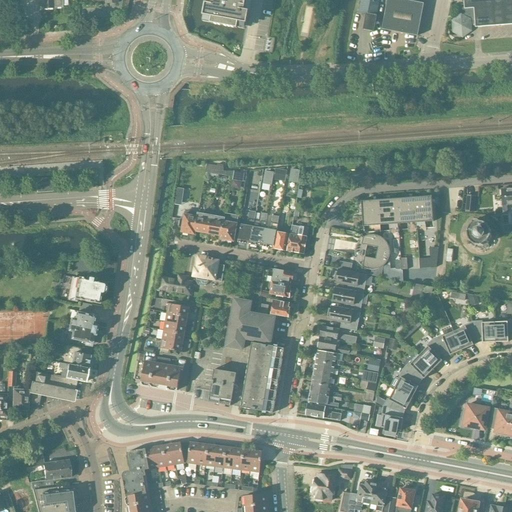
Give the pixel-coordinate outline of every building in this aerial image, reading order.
[(62,0),(39,0),(41,9),(63,8),(62,0)] [(239,22),(246,24),(247,24),(249,12),(249,11),(247,11),(249,1),(251,1),(251,0),(207,0),(207,4),(205,3),(203,16),(211,17),(210,24),(238,29),(239,22)] [(361,0),(359,13),(367,14),(364,30),(374,32),(379,0),(361,0)] [(418,37),(424,4),(400,0),(387,0),(382,30),(418,37)] [(511,0),(463,0),(465,9),(474,9),(475,21),(475,25),(475,28),(511,24),(511,0)] [(475,25),(475,21),(471,21),(471,20),(461,14),(452,21),(453,33),(463,38),(472,32),(471,25),(475,25)] [(227,176),(227,172),(224,171),(223,166),(221,165),(219,175),(227,176)] [(245,182),(246,174),(237,172),(234,172),(233,180),(245,182)] [(37,193),(54,192),(53,182),(37,183),(37,193)] [(507,205),(511,205),(511,189),(501,190),(503,213),(508,213),(507,205)] [(432,196),(414,198),(416,223),(434,222),(432,196)] [(474,212),(475,197),(467,196),(466,212),(474,212)] [(414,198),(396,199),(398,224),(416,223),(414,198)] [(396,199),(379,200),(381,226),(398,224),(396,199)] [(379,200),(361,201),(363,227),(381,226),(379,200)] [(195,235),(195,232),(197,218),(198,215),(198,213),(185,210),(183,220),(180,219),(179,228),(182,228),(181,233),(195,235)] [(238,243),(250,245),(253,228),(256,213),(250,212),(247,226),(241,225),(238,243)] [(262,247),(265,230),(268,215),(262,213),(259,229),(253,228),(250,245),(262,247)] [(225,214),(224,219),(221,236),(220,240),(234,242),(238,216),(225,214)] [(208,234),(211,217),(198,215),(197,218),(195,232),(208,234)] [(271,231),(265,230),(262,247),(274,249),(277,233),(280,217),(274,216),(271,231)] [(221,236),(224,219),(211,217),(208,234),(221,236)] [(470,233),(470,235),(470,238),(471,241),(473,243),(475,245),(477,246),(480,246),(482,246),(484,246),(485,249),(489,247),(488,244),(489,243),(491,241),(491,238),(492,235),(491,232),(490,229),(488,227),(486,226),(484,225),(481,224),(480,225),(479,223),(477,221),(476,221),(474,222),(473,224),(473,226),(474,227),(472,228),(471,230),(470,233)] [(304,254),(307,238),(308,229),(292,226),(292,231),(288,252),(304,254)] [(289,235),(277,233),(274,249),(286,251),(289,235)] [(355,250),(355,253),(355,255),(355,257),(356,259),(357,261),(358,263),(360,265),(362,267),(363,268),(366,269),(368,270),(370,270),(372,270),(373,270),(374,270),(375,270),(376,270),(377,270),(377,269),(378,269),(379,269),(380,268),(381,268),(382,267),(383,266),(385,265),(386,263),(388,261),(389,259),(389,257),(390,255),(390,253),(390,250),(389,248),(389,246),(388,244),(386,242),(385,240),(383,239),(381,237),(379,236),(377,236),(375,235),(372,235),(370,235),(368,236),(366,236),(363,237),(362,239),(360,240),(358,242),(357,244),(356,246),(355,248),(355,250)] [(195,268),(193,277),(197,278),(196,283),(199,286),(204,287),(207,285),(208,280),(216,281),(222,282),(225,267),(218,265),(219,261),(213,260),(214,259),(199,256),(197,269),(195,268)] [(372,270),(371,276),(381,278),(383,266),(382,267),(381,268),(380,268),(379,269),(378,269),(377,269),(377,270),(376,270),(375,270),(374,270),(373,270),(372,270)] [(272,282),(291,285),(291,281),(292,281),(295,281),(296,280),(297,275),(296,274),(293,273),(274,269),(272,282)] [(351,291),(364,294),(367,275),(339,270),(338,272),(336,272),(335,280),(337,280),(336,283),(352,286),(351,291)] [(178,281),(162,278),(160,289),(190,294),(192,284),(186,283),(186,282),(187,278),(179,276),(178,281)] [(72,278),(68,301),(76,302),(76,300),(98,305),(99,296),(103,294),(103,293),(106,293),(107,288),(104,288),(105,286),(103,284),(92,282),(93,278),(86,277),(85,280),(77,279),(72,278)] [(290,290),(291,285),(272,282),(270,295),(289,298),(292,298),(293,297),(294,292),(293,291),(290,290)] [(415,284),(412,294),(420,296),(422,286),(415,284)] [(364,294),(351,291),(335,288),(335,291),(333,290),(331,299),(333,299),(333,302),(349,304),(348,310),(361,312),(364,294)] [(479,304),(476,296),(468,295),(472,306),(479,304)] [(275,318),(249,314),(251,303),(235,300),(227,347),(243,349),(245,339),(270,343),(275,318)] [(289,304),(274,301),(274,306),(272,314),(288,317),(288,316),(290,316),(291,311),(289,309),(288,308),(289,304)] [(69,326),(95,331),(96,326),(92,325),(94,317),(89,316),(91,306),(80,304),(78,314),(76,313),(74,321),(70,320),(69,326)] [(169,304),(167,313),(187,317),(189,308),(169,304)] [(259,304),(257,313),(266,314),(268,305),(259,304)] [(357,331),(361,312),(348,310),(332,307),(332,309),(329,309),(328,317),(330,317),(330,320),(346,323),(345,329),(357,331)] [(167,313),(165,322),(186,326),(187,317),(167,313)] [(416,323),(414,325),(418,329),(423,324),(419,320),(416,323)] [(495,323),(495,343),(508,342),(508,338),(511,337),(511,320),(507,320),(507,322),(495,323)] [(482,343),(495,343),(495,323),(482,323),(482,321),(473,322),(477,339),(482,339),(482,343)] [(184,334),(186,326),(165,322),(164,331),(184,334)] [(472,342),(477,339),(473,322),(464,326),(465,327),(454,332),(462,351),(474,345),(472,342)] [(94,336),(95,331),(69,326),(68,332),(72,333),(70,340),(89,344),(91,336),(94,336)] [(442,330),(441,332),(442,335),(433,339),(443,354),(448,352),(450,356),(462,351),(454,332),(451,326),(442,330)] [(320,338),(337,341),(340,342),(357,345),(358,338),(343,336),(342,337),(338,336),(339,330),(323,327),(320,338)] [(183,343),(184,334),(164,331),(162,340),(183,343)] [(320,338),(319,349),(341,353),(350,355),(350,354),(356,355),(357,351),(350,350),(339,348),(340,342),(337,341),(320,338)] [(376,338),(374,347),(383,349),(385,340),(376,338)] [(419,356),(433,370),(442,361),(439,358),(443,354),(433,339),(426,346),(428,347),(419,356)] [(181,352),(183,343),(162,340),(161,349),(181,352)] [(395,351),(397,342),(390,340),(388,350),(395,351)] [(248,367),(281,372),(285,349),(252,343),(248,367)] [(66,346),(62,364),(87,369),(90,351),(66,346)] [(337,355),(318,351),(316,363),(335,366),(343,367),(344,362),(336,361),(337,355)] [(403,369),(417,380),(421,376),(424,379),(433,370),(419,356),(410,364),(409,363),(403,369)] [(141,384),(159,387),(164,358),(158,357),(157,364),(159,364),(159,366),(145,364),(141,384)] [(164,358),(159,387),(177,391),(181,370),(166,368),(167,365),(169,366),(171,360),(164,358)] [(369,359),(367,370),(378,372),(381,361),(376,360),(375,360),(369,359)] [(65,379),(76,381),(85,382),(88,369),(87,369),(62,364),(59,363),(58,368),(67,370),(65,379)] [(316,363),(314,373),(333,376),(333,374),(334,369),(338,370),(339,367),(335,366),(316,363)] [(281,372),(248,367),(245,387),(277,392),(281,372)] [(395,377),(390,386),(395,389),(412,398),(418,387),(415,385),(417,380),(403,369),(399,377),(400,378),(400,380),(395,377)] [(231,405),(231,406),(235,384),(237,373),(214,370),(212,384),(208,402),(231,406),(231,405)] [(8,372),(7,387),(15,387),(16,372),(8,372)] [(72,401),(76,381),(65,379),(35,373),(29,403),(38,405),(40,394),(72,401)] [(314,373),(312,384),(331,387),(332,380),(337,381),(338,377),(335,376),(333,376),(314,373)] [(378,375),(368,373),(366,383),(376,385),(378,375)] [(235,384),(231,406),(241,407),(245,386),(235,384)] [(312,384),(311,394),(329,397),(329,398),(333,398),(333,400),(341,402),(342,396),(330,394),(331,389),(331,387),(312,384)] [(374,393),(376,385),(368,384),(366,391),(374,393)] [(274,414),(277,392),(245,387),(241,408),(274,414)] [(475,388),(474,394),(486,397),(487,390),(475,388)] [(406,410),(412,398),(395,389),(389,400),(387,399),(383,407),(400,413),(403,408),(406,410)] [(27,411),(28,390),(13,390),(12,410),(18,410),(19,411),(20,412),(21,413),(22,413),(24,412),(25,411),(26,411),(27,411)] [(311,394),(309,402),(337,407),(338,404),(332,403),(333,400),(333,398),(329,398),(329,397),(311,394)] [(372,403),(374,396),(366,394),(364,402),(372,403)] [(309,404),(307,415),(326,419),(326,418),(341,421),(342,414),(333,412),(333,414),(324,413),(325,407),(309,404)] [(362,413),(370,414),(371,407),(363,405),(362,413)] [(464,422),(464,426),(484,430),(489,409),(468,405),(467,409),(465,409),(462,421),(464,422)] [(378,415),(376,427),(385,428),(385,430),(397,433),(397,431),(401,431),(403,419),(399,418),(400,413),(383,407),(382,415),(378,415)] [(498,435),(507,437),(511,414),(500,411),(500,410),(493,408),(490,426),(496,427),(495,432),(498,433),(498,435)] [(176,444),(127,452),(130,470),(131,473),(149,470),(176,465),(186,464),(188,464),(251,472),(250,479),(258,480),(259,473),(260,473),(263,452),(191,443),(184,443),(181,443),(176,444)] [(70,470),(68,460),(44,463),(43,464),(43,468),(45,481),(70,477),(70,476),(72,475),(71,470),(70,470)] [(352,470),(340,469),(339,477),(351,478),(352,470)] [(335,476),(319,474),(318,479),(315,478),(314,487),(313,486),(312,489),(312,492),(313,493),(313,495),(316,495),(316,498),(332,500),(335,476)] [(158,511),(157,504),(151,505),(152,508),(149,508),(147,494),(149,494),(148,484),(145,484),(144,475),(137,476),(137,477),(123,479),(128,511),(158,511)] [(363,502),(370,504),(374,485),(373,485),(373,482),(367,480),(366,483),(361,482),(359,495),(350,493),(348,505),(349,505),(347,511),(354,511),(355,510),(361,511),(363,502)] [(43,488),(43,481),(31,483),(32,490),(43,488)] [(374,485),(370,504),(377,505),(376,510),(382,511),(381,511),(388,511),(391,498),(391,497),(385,496),(387,488),(382,487),(383,484),(376,482),(376,485),(374,485)] [(76,511),(76,507),(73,490),(73,488),(64,489),(62,489),(61,486),(53,487),(43,488),(32,490),(37,511),(76,511)] [(410,511),(411,508),(415,491),(401,488),(396,511),(410,511)] [(343,492),(338,511),(347,511),(349,505),(348,505),(350,493),(343,492)] [(0,509),(8,507),(6,499),(3,500),(1,493),(0,493),(0,509)] [(435,495),(432,494),(431,502),(428,501),(425,511),(440,511),(442,508),(443,504),(444,505),(444,504),(442,504),(444,496),(441,496),(440,494),(436,494),(435,495)] [(238,511),(267,511),(267,495),(246,497),(247,511),(245,511),(245,509),(238,509),(238,511)] [(462,500),(459,511),(476,511),(477,510),(478,510),(479,505),(478,505),(478,503),(470,501),(471,499),(468,498),(467,498),(464,498),(464,500),(462,500)]
